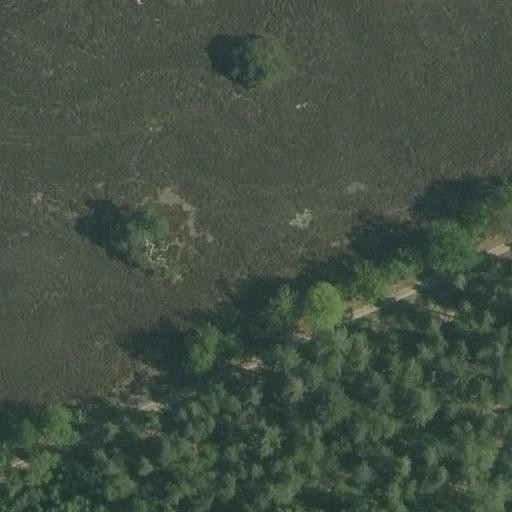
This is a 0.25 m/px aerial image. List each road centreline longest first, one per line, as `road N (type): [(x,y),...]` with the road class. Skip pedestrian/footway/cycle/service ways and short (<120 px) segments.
road 1 (track): [(0,471),(511,242)]
road 2 (track): [(254,356),(295,511)]
